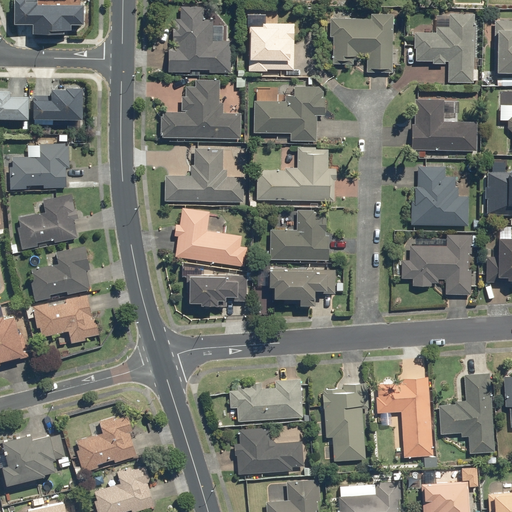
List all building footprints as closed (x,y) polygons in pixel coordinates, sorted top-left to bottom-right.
[(36,0),(12,0),(12,24),(31,23),(31,34),(62,34),(62,30),(70,30),(70,24),(83,24),(83,4),(36,4),(36,0)] [(167,46),(167,71),(230,73),(230,40),(222,40),(223,26),(213,25),(213,19),(203,19),(203,6),(180,5),(180,18),(172,18),(171,46),(167,46)] [(472,83),(474,13),(435,12),(434,32),(413,31),(413,49),(414,49),(414,61),(430,62),(430,64),(447,65),(446,82),(472,83)] [(392,72),(393,13),(374,13),(374,18),(329,17),(328,37),(332,37),(332,63),(353,64),(353,60),(366,61),(365,72),(392,72)] [(511,19),(494,19),(493,74),(511,74),(511,19)] [(248,25),(248,71),(292,72),(293,23),(261,23),(261,25),(248,25)] [(159,111),(159,137),(240,139),(240,113),(223,112),(223,102),(218,102),(218,79),(194,79),(194,85),(184,85),(184,96),(180,96),(180,111),(159,111)] [(289,140),(316,141),(316,115),(324,115),(324,97),(323,97),(323,92),(318,86),(293,86),(293,94),(283,94),(283,101),(252,100),(252,132),(289,133),(289,140)] [(32,95),(31,118),(81,119),(81,87),(64,87),(64,89),(50,88),(50,95),(32,95)] [(511,89),(499,90),(498,120),(506,120),(506,127),(511,134),(511,89)] [(0,118),(27,119),(28,96),(9,96),(9,91),(0,90),(0,118)] [(410,124),(410,150),(476,151),(476,121),(444,120),(444,99),(414,98),(414,124),(410,124)] [(7,157),(8,189),(26,188),(25,185),(42,185),(42,188),(65,187),(65,167),(69,167),(68,142),(38,143),(38,156),(7,157)] [(255,170),(255,200),(334,201),(334,181),(336,181),(336,168),(327,168),(327,149),(315,149),(315,147),(296,147),(296,167),(284,167),(284,170),(255,170)] [(163,174),(163,200),(243,202),(243,176),(226,176),(227,168),(222,168),(223,148),(193,148),(192,174),(163,174)] [(410,201),(409,225),(468,226),(468,195),(458,195),(458,186),(454,186),(455,175),(444,175),(445,165),(416,165),(415,186),(413,186),(413,201),(410,201)] [(505,215),(511,214),(511,172),(494,172),(493,203),(505,203),(505,215)] [(14,217),(20,249),(77,237),(73,220),(77,219),(71,193),(33,202),(35,213),(14,217)] [(176,236),(174,256),(244,266),(247,246),(239,245),(241,235),(206,230),(209,211),(181,207),(178,224),(175,223),(173,235),(176,236)] [(269,229),(268,259),(327,260),(328,235),(325,235),(326,212),(313,211),(313,209),(295,209),(295,229),(269,229)] [(471,253),(471,234),(445,234),(445,246),(408,245),(408,259),(401,259),(400,278),(411,278),(411,285),(430,286),(430,282),(437,283),(437,279),(444,279),(444,293),(470,294),(470,268),(468,268),(468,253),(471,253)] [(485,255),(484,282),(511,282),(511,237),(497,237),(497,256),(485,255)] [(27,270),(34,301),(49,298),(49,295),(66,291),(66,294),(89,290),(85,271),(89,270),(84,245),(55,251),(58,264),(27,270)] [(335,269),(267,268),(267,288),(272,288),(272,299),(297,299),(297,305),(315,305),(315,293),(334,293),(335,269)] [(246,275),(186,274),(185,303),(200,303),(200,305),(217,306),(217,300),(245,301),(246,275)] [(48,301),(30,305),(35,328),(38,327),(40,337),(68,331),(70,343),(99,337),(95,318),(91,318),(87,294),(64,298),(64,302),(49,305),(48,301)] [(13,313),(0,316),(0,361),(23,356),(13,313)] [(494,452),(489,372),(462,373),(464,399),(454,400),(454,404),(437,405),(439,434),(459,432),(460,437),(467,436),(468,454),(494,452)] [(433,455),(427,376),(401,378),(401,382),(373,384),(375,413),(400,412),(403,457),(433,455)] [(511,376),(502,377),(504,407),(508,406),(509,427),(511,426),(511,376)] [(237,421),(302,417),(300,378),(273,380),(274,386),(261,387),(261,382),(236,383),(236,389),(227,390),(229,408),(236,408),(237,421)] [(368,407),(367,382),(341,384),(341,387),(321,389),(325,461),(365,459),(362,408),(368,407)] [(72,441),(82,472),(136,456),(129,432),(131,432),(126,415),(113,419),(112,416),(98,420),(101,432),(72,441)] [(234,443),(236,474),(303,469),(301,441),(270,443),(269,426),(237,429),(238,443),(234,443)] [(0,467),(5,486),(44,476),(43,474),(55,471),(52,460),(64,457),(58,432),(31,439),(30,433),(1,440),(4,453),(0,453),(0,467)] [(90,492),(96,511),(133,511),(154,506),(146,483),(149,482),(143,463),(116,471),(120,483),(90,492)] [(320,511),(318,478),(285,481),(287,499),(264,501),(265,511),(260,511),(320,511)] [(400,511),(399,480),(375,481),(375,484),(338,486),(339,495),(337,496),(337,511),(333,511),(332,511),(400,511)] [(468,511),(466,481),(420,484),(421,511),(468,511)] [(511,492),(486,493),(487,511),(492,511),(511,511),(511,486),(510,488),(511,492)] [(65,511),(63,502),(25,510),(25,511),(65,511)]
